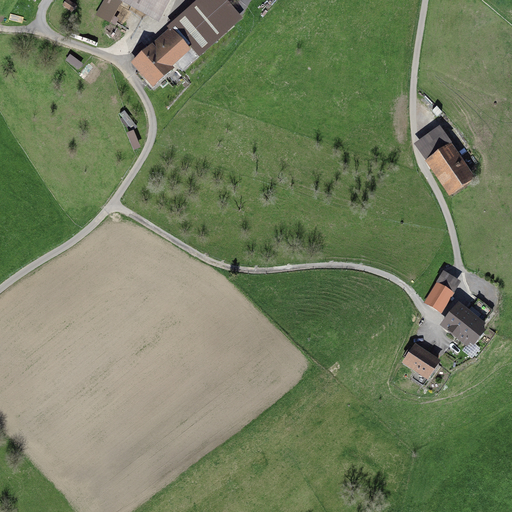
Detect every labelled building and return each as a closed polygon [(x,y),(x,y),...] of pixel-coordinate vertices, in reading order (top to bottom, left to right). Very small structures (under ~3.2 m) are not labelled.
[(104,0),(96,14),(111,22),(122,2),(155,20),(166,0),(104,0)] [(132,60),(153,85),(231,20),(221,9),(232,0),(197,0),(167,26),(180,41),(155,62),(145,49),(132,60)] [(452,142),(426,160),(450,195),(476,178),(452,142)] [(447,292),(432,283),(421,301),(435,310),(447,292)] [(458,300),(440,324),(467,345),(470,341),(474,344),(486,328),(483,326),(486,321),(458,300)] [(415,343),(402,363),(428,379),(441,358),(415,343)]
